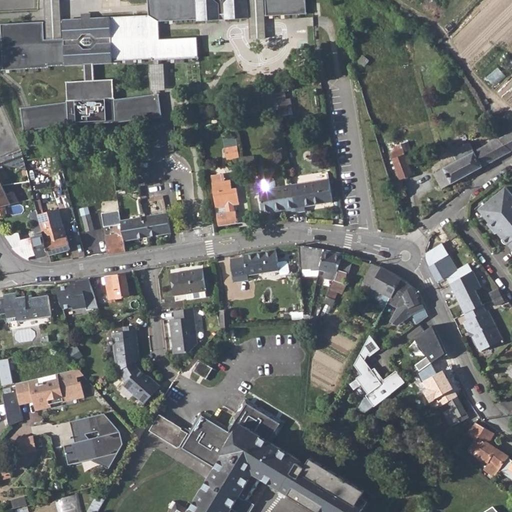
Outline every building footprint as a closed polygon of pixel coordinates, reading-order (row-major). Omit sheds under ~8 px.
[(148,0),(149,16),(90,19),(90,14),(81,14),(82,19),(62,20),(63,39),(44,40),(43,22),(1,24),(3,70),(49,68),(49,66),(85,64),(85,81),(67,82),(68,100),(66,100),(67,102),(21,108),(24,131),(68,125),(118,122),(162,116),(160,93),(116,100),(115,97),(114,97),(113,79),(93,80),(92,63),(113,62),(113,60),(153,58),(153,60),(196,57),(198,57),(197,37),(160,39),(159,21),(198,19),(198,20),(218,19),(218,21),(225,21),(225,18),(248,17),(246,0),(265,0),(266,15),(304,13),(306,13),(305,0),(148,0)] [(44,0),(46,37),(61,36),(59,0),(44,0)] [(263,0),(248,0),(250,39),(265,38),(263,0)] [(164,66),(151,68),(153,89),(166,88),(164,66)] [(256,90),(259,111),(277,108),(276,100),(273,87),(256,90)] [(289,97),(276,100),(277,108),(290,106),(289,97)] [(496,135),(499,139),(511,130),(511,124),(508,118),(493,126),(496,135)] [(511,130),(499,139),(474,152),(482,165),(489,161),(511,148),(511,130)] [(228,159),(240,157),(237,135),(224,137),(228,159)] [(482,165),(474,152),(469,143),(453,152),(458,161),(435,173),(441,186),(442,187),(482,165)] [(25,161),(22,148),(0,156),(0,165),(4,164),(27,170),(25,161)] [(383,161),(389,182),(412,174),(403,148),(390,152),(392,158),(383,161)] [(238,157),(239,165),(253,163),(251,155),(238,157)] [(293,177),(293,182),(329,177),(328,171),(293,177)] [(257,192),(261,213),(284,209),(285,213),(294,211),(289,184),(273,187),(272,179),(269,177),(258,179),(256,181),(256,183),(252,183),(254,191),(257,190),(257,192)] [(289,184),(294,211),(304,210),(302,204),(330,200),(327,178),(289,184)] [(212,183),(215,207),(226,205),(227,213),(216,215),(218,225),(238,221),(236,211),(234,211),(233,204),(239,203),(237,188),(232,188),(230,180),(212,183)] [(390,184),(394,198),(407,194),(402,180),(390,184)] [(0,206),(5,205),(11,203),(19,201),(14,191),(11,190),(6,193),(0,181),(0,206)] [(511,190),(508,185),(480,207),(505,240),(508,237),(511,242),(508,244),(511,249),(511,190)] [(80,207),(85,230),(94,228),(87,205),(80,207)] [(122,220),(120,209),(102,212),(104,226),(113,224),(115,234),(105,236),(108,253),(126,249),(125,240),(122,220)] [(39,215),(49,255),(70,250),(67,236),(65,236),(63,225),(59,226),(56,210),(39,215)] [(148,219),(141,220),(141,216),(122,220),(125,240),(170,232),(167,212),(147,215),(148,219)] [(37,254),(38,258),(49,255),(39,215),(32,217),(36,236),(21,239),(20,240),(22,246),(13,249),(20,255),(26,259),(28,260),(30,256),(37,254)] [(401,220),(405,233),(415,225),(407,218),(401,220)] [(442,227),(450,239),(457,234),(449,223),(442,227)] [(13,249),(22,246),(20,240),(21,239),(19,232),(5,236),(13,249)] [(311,268),(311,270),(318,269),(319,265),(324,249),(302,245),(303,268),(311,268)] [(230,257),(234,280),(248,278),(248,274),(279,269),(278,261),(276,248),(244,253),(244,255),(230,257)] [(325,274),(335,275),(337,268),(343,252),(324,249),(319,265),(326,267),(325,274)] [(430,266),(438,282),(440,281),(442,283),(445,281),(444,279),(448,276),(451,280),(460,275),(457,271),(459,270),(450,254),(430,266)] [(286,260),(278,261),(279,269),(279,274),(287,273),(289,271),(287,261),(286,260)] [(379,306),(384,308),(387,302),(401,277),(381,267),(372,263),(362,282),(374,288),(385,294),(382,300),(379,306)] [(204,290),(204,289),(200,267),(169,273),(173,295),(185,293),(204,290)] [(303,276),(317,276),(318,269),(311,270),(311,268),(303,268),(303,276)] [(346,271),(337,268),(335,275),(323,302),(331,306),(334,299),(333,298),(337,290),(342,291),(345,284),(342,282),(346,271)] [(450,283),(464,313),(483,303),(475,289),(480,286),(472,269),(450,283)] [(130,295),(126,273),(105,277),(108,299),(130,295)] [(408,281),(401,277),(387,302),(397,307),(392,316),(401,321),(412,313),(424,307),(421,300),(419,301),(417,296),(418,295),(416,290),(408,281)] [(79,283),(71,284),(57,286),(63,308),(72,307),(72,309),(87,307),(87,309),(99,307),(90,279),(78,281),(79,283)] [(371,293),(382,300),(385,294),(374,288),(371,293)] [(490,299),(499,294),(496,288),(487,293),(490,299)] [(205,295),(204,290),(185,293),(186,299),(205,295)] [(0,312),(7,311),(9,321),(19,320),(52,315),(49,295),(33,298),(33,295),(18,297),(17,291),(4,294),(5,296),(0,297),(0,312)] [(464,313),(468,320),(464,322),(468,329),(472,327),(474,333),(472,335),(479,348),(481,346),(484,350),(506,338),(493,316),(492,317),(488,310),(487,311),(483,303),(464,313)] [(424,307),(412,313),(416,323),(428,315),(424,307)] [(196,343),(192,308),(173,312),(174,318),(169,319),(174,353),(190,351),(196,343)] [(308,327),(312,329),(317,316),(310,316),(308,327)] [(397,324),(401,321),(392,316),(389,320),(397,324)] [(432,361),(445,351),(432,324),(415,336),(428,355),(432,361)] [(139,361),(135,328),(123,329),(124,334),(112,335),(117,375),(119,373),(133,365),(139,361)] [(381,348),(370,334),(354,364),(361,373),(356,377),(368,393),(366,395),(374,406),(406,382),(397,370),(384,380),(379,373),(376,375),(372,370),(365,360),(368,354),(371,355),(381,348)] [(428,355),(415,366),(419,371),(432,361),(428,355)] [(10,383),(14,382),(9,358),(5,359),(10,383)] [(194,371),(208,380),(215,369),(200,360),(194,371)] [(124,388),(146,406),(161,388),(152,381),(151,382),(138,370),(137,371),(133,365),(119,373),(124,383),(127,385),(124,388)] [(77,377),(84,375),(78,368),(16,383),(18,391),(19,398),(33,395),(35,400),(38,409),(50,406),(50,404),(49,401),(60,398),(61,401),(84,396),(80,381),(78,382),(77,377)] [(411,399),(422,388),(412,377),(400,388),(411,399)] [(10,426),(23,421),(20,404),(19,398),(18,391),(4,394),(10,426)] [(20,404),(35,400),(33,395),(19,398),(20,404)] [(443,412),(450,426),(469,416),(458,395),(448,401),(451,407),(443,412)] [(182,427),(159,414),(149,430),(177,447),(178,446),(179,447),(179,448),(214,470),(189,510),(176,502),(169,511),(241,511),(242,511),(241,511),(262,478),(281,489),(282,487),(290,492),(288,494),(317,511),(319,511),(321,508),(327,511),(360,511),(367,502),(360,497),(364,491),(310,457),(305,466),(297,461),(299,459),(271,442),(275,437),(237,413),(228,428),(201,412),(188,433),(181,428),(182,427)] [(63,446),(67,466),(91,460),(95,460),(109,468),(122,444),(119,432),(115,433),(114,426),(103,415),(72,422),(77,443),(74,444),(63,446)] [(475,438),(468,448),(489,462),(485,468),(494,475),(499,469),(508,457),(509,456),(488,442),(494,432),(483,426),(475,421),(465,431),(475,438)] [(35,434),(16,438),(20,454),(39,450),(35,434)] [(511,459),(508,457),(499,469),(511,477),(511,459)] [(108,470),(109,468),(95,460),(91,460),(108,470)] [(57,498),(60,511),(82,511),(78,493),(57,498)] [(27,496),(14,497),(15,506),(28,505),(27,496)]
